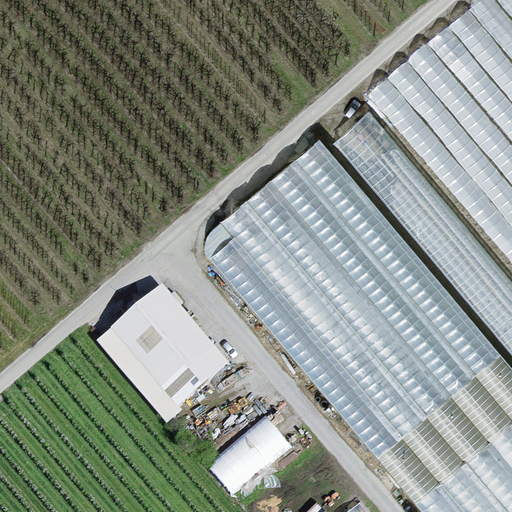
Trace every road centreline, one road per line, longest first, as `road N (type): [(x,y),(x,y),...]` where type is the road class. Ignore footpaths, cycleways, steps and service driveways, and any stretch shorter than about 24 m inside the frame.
road 1 (unclassified): [(448,0),(166,242)]
road 2 (unclassified): [(166,242),(395,511)]
road 3 (unclassified): [(166,242),(0,385)]
